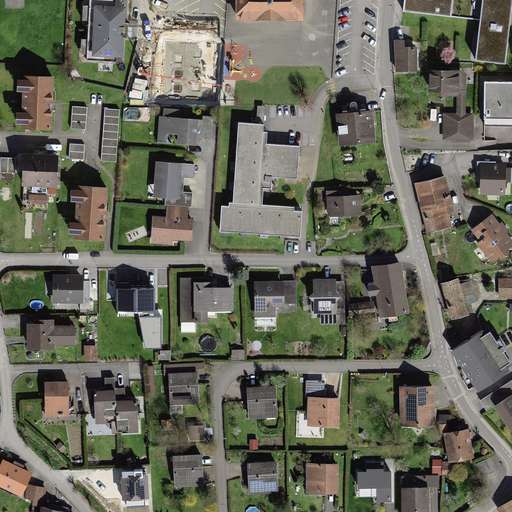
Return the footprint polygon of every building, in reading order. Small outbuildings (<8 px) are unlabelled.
[(90,0),(89,59),(124,60),(126,0),(90,0)] [(231,0),(231,21),(296,22),(295,0),(231,0)] [(471,62),(503,66),(510,0),(399,0),(398,12),(476,22),(471,62)] [(399,43),(392,43),(392,73),(413,73),(413,50),(399,50),(399,43)] [(511,72),(487,73),(487,115),(511,114),(511,72)] [(456,74),(426,74),(426,96),(456,96),(456,74)] [(52,131),(54,80),(24,79),(22,130),(52,131)] [(90,106),(73,105),(71,126),(88,128),(90,106)] [(105,107),(102,159),(119,160),(122,108),(105,107)] [(161,112),(161,137),(201,137),(201,113),(161,112)] [(367,113),(334,115),(336,143),(369,140),(367,113)] [(470,117),(442,117),(442,143),(470,143),(470,117)] [(220,229),(314,235),(317,199),(269,196),(271,167),(298,169),(300,145),(269,143),(271,122),(242,120),(237,196),(223,195),(220,229)] [(71,141),(69,157),(85,159),(87,143),(71,141)] [(189,156),(157,153),(153,192),(183,195),(185,173),(196,174),(197,163),(188,162),(189,156)] [(60,157),(25,156),(24,186),(59,187),(60,157)] [(501,165),(478,165),(478,194),(501,194),(501,165)] [(442,178),(412,186),(418,211),(426,209),(432,231),(447,228),(441,205),(448,204),(442,178)] [(105,242),(107,189),(79,188),(77,241),(105,242)] [(357,199),(323,200),(323,217),(357,216),(357,199)] [(153,209),(150,242),(176,244),(177,237),(193,239),(195,217),(190,217),(191,206),(168,204),(167,210),(153,209)] [(511,245),(488,216),(469,232),(492,262),(511,246),(511,245)] [(396,265),(369,269),(376,321),(404,317),(396,265)] [(82,276),(47,276),(48,303),(82,302),(82,276)] [(336,279),(313,279),(314,313),(336,313),(336,279)] [(284,281),(253,281),(254,318),(275,318),(275,307),(285,307),(284,281)] [(457,282),(440,285),(446,321),(463,318),(457,282)] [(213,285),(196,285),(196,311),(233,311),(233,289),(213,290),(213,285)] [(155,289),(117,290),(117,312),(155,312),(155,289)] [(161,348),(160,317),(139,317),(145,348),(161,348)] [(34,325),(29,325),(28,348),(49,349),(50,344),(75,345),(75,327),(52,326),(52,322),(34,321),(34,325)] [(487,330),(448,353),(472,392),(511,368),(511,332),(508,333),(508,341),(497,348),(487,330)] [(100,348),(85,348),(85,364),(100,364),(100,348)] [(198,372),(172,373),(173,401),(199,401),(198,372)] [(67,383),(46,384),(46,419),(68,418),(67,383)] [(272,387),(246,388),(247,416),(272,416),(272,387)] [(428,389),(396,389),(397,426),(428,426),(428,389)] [(116,393),(96,393),(96,425),(116,424),(117,435),(139,435),(138,402),(116,402),(116,393)] [(511,394),(492,408),(508,432),(511,429),(511,394)] [(336,399),(305,399),(304,426),(336,427),(336,399)] [(464,432),(441,436),(446,463),(469,459),(464,432)] [(200,458),(175,458),(175,487),(201,486),(200,458)] [(486,460),(475,466),(481,477),(491,471),(486,460)] [(31,473),(3,461),(0,468),(0,486),(22,495),(31,473)] [(274,464),(249,465),(249,493),(275,493),(274,464)] [(333,467),(302,467),(301,495),(333,495),(333,467)] [(367,472),(358,472),(358,488),(377,488),(377,502),(391,502),(391,471),(384,471),(384,469),(367,469),(367,472)] [(147,476),(124,477),(124,502),(148,502),(147,476)] [(47,491),(31,487),(27,500),(43,505),(47,491)] [(424,511),(425,489),(398,490),(398,511),(424,511)] [(511,511),(511,497),(494,507),(496,510),(493,511),(511,511)]
